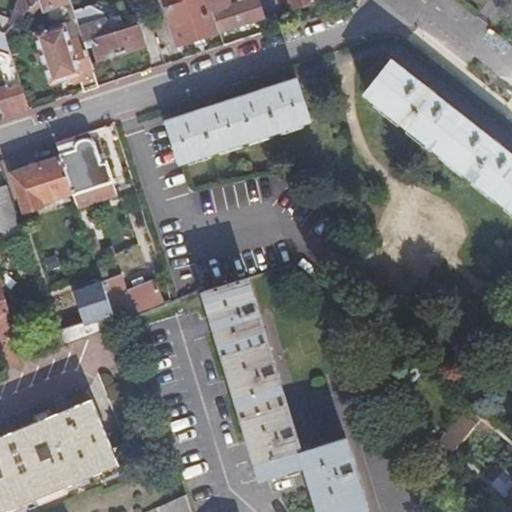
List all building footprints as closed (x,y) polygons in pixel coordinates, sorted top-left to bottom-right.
[(0,0),(0,32),(3,33),(10,27),(38,0),(19,0),(12,22),(0,17),(0,0)] [(73,7),(70,0),(39,0),(43,11),(66,3),(68,8),(73,7)] [(220,32),(209,0),(164,0),(179,45),(220,32)] [(209,0),(220,32),(262,18),(256,0),(209,0)] [(275,0),(277,3),(286,0),(288,0),(292,9),(315,2),(314,0),(275,0)] [(86,48),(95,45),(100,60),(143,46),(137,25),(126,30),(119,10),(105,14),(103,8),(97,4),(74,12),(78,22),(86,48)] [(85,93),(99,88),(86,48),(78,22),(63,27),(35,35),(51,84),(79,75),(85,93)] [(10,27),(3,33),(6,42),(14,39),(10,27)] [(3,33),(0,32),(0,54),(1,55),(11,85),(5,87),(7,95),(2,96),(4,103),(9,101),(14,116),(30,111),(6,42),(3,33)] [(511,154),(394,62),(367,95),(511,209),(511,154)] [(296,82),(166,124),(179,164),(310,122),(296,82)] [(89,133),(54,144),(59,159),(71,193),(76,208),(115,196),(105,163),(99,165),(89,133)] [(40,204),(71,193),(59,159),(10,175),(23,214),(42,207),(40,204)] [(0,247),(23,239),(5,188),(0,189),(0,247)] [(102,263),(94,239),(88,241),(96,265),(102,263)] [(116,324),(117,326),(133,320),(164,307),(153,281),(142,286),(140,280),(134,283),(136,288),(125,292),(120,276),(102,283),(116,324)] [(302,451),(248,278),(203,292),(261,481),(307,466),(320,511),(370,511),(347,437),(302,451)] [(102,282),(74,292),(85,323),(100,318),(104,329),(116,324),(102,283),(102,282)] [(0,356),(5,372),(26,363),(20,346),(18,347),(5,312),(9,310),(0,285),(0,356)] [(75,327),(56,335),(61,348),(80,340),(75,327)] [(39,338),(45,355),(61,349),(61,348),(56,335),(56,333),(39,338)] [(0,511),(7,511),(120,466),(92,402),(0,438),(0,511)] [(482,419),(469,408),(441,443),(453,455),(482,419)] [(193,511),(188,495),(161,508),(162,511),(193,511)]
